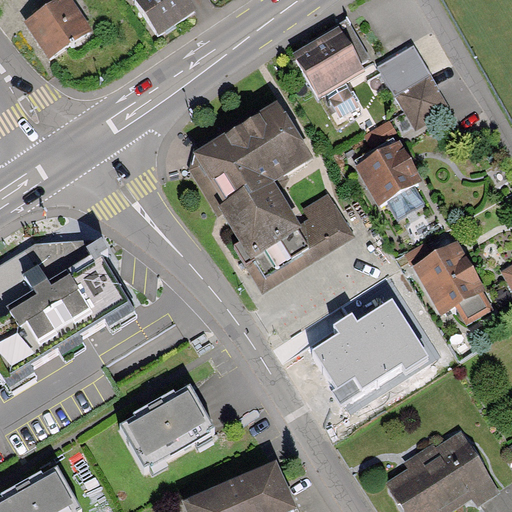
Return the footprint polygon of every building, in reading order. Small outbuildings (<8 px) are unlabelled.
[(93,28),(73,0),(59,0),(49,8),(24,24),(49,59),(93,28)] [(138,0),(160,33),(194,11),(187,0),(138,0)] [(355,35),(347,20),(303,44),(306,49),(295,55),(320,101),(326,98),(339,122),(359,110),(345,85),(364,74),(351,50),(346,41),(355,35)] [(379,68),(397,98),(431,78),(432,77),(414,47),(379,68)] [(431,78),(397,98),(417,131),(450,111),(431,78)] [(282,182),(315,162),(279,105),(261,117),(256,111),(194,147),(190,172),(218,218),(223,216),(252,264),(304,233),(294,216),(276,185),(282,182)] [(390,122),(364,137),(373,152),(395,139),(399,136),(390,122)] [(400,143),(398,145),(395,139),(373,152),(356,161),(359,168),(356,170),(379,209),(388,203),(398,221),(425,205),(414,188),(423,183),(400,143)] [(304,233),(252,264),(246,268),(263,295),(356,238),(329,194),(294,216),(304,233)] [(137,319),(100,258),(108,254),(101,242),(34,247),(0,267),(0,374),(13,396),(39,381),(31,368),(57,353),(63,363),(86,349),(80,338),(105,323),(112,334),(137,319)] [(434,258),(426,244),(406,256),(443,318),(458,309),(468,326),(493,311),(484,295),(487,292),(458,243),(434,258)] [(511,264),(501,271),(511,290),(511,264)] [(340,338),(315,355),(339,391),(332,395),(342,410),(402,370),(407,378),(433,361),(394,303),(357,328),(351,319),(334,330),(337,334),(340,338)] [(214,431),(191,390),(177,398),(175,394),(154,405),(135,416),(137,420),(122,428),(146,471),(151,469),(152,471),(211,438),(209,434),(214,431)] [(462,432),(438,448),(434,443),(403,464),(407,470),(384,485),(401,511),(456,511),(472,502),(477,511),(478,511),(503,496),(462,432)] [(297,511),(277,462),(235,480),(183,502),(187,511),(297,511)] [(80,511),(58,472),(45,479),(42,475),(22,487),(2,498),(4,502),(0,504),(0,511),(80,511)]
